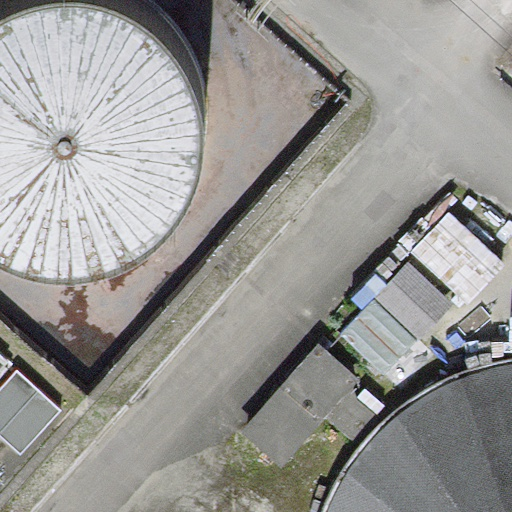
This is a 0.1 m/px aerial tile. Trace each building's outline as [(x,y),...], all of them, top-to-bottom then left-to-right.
[(0,0),(0,238),(23,249),(66,253),(113,242),(153,216),(182,178),(196,131),(194,83),(175,39),(142,4),(133,0),(0,0)] [(459,212),(341,329),(389,377),(508,261),(459,212)] [(286,464),(330,415),(351,434),(381,402),(320,346),(245,427),(286,464)] [(22,369),(0,392),(0,427),(26,452),(66,410),(22,369)] [(511,511),(511,384),(470,392),(408,425),(359,477),(341,511),(511,511)]
